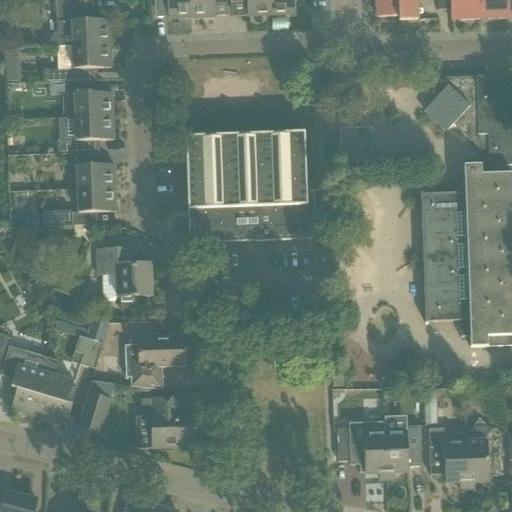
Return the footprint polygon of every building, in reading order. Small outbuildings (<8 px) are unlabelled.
[(48,45),(48,48),(109,46),(109,21),(93,22),(92,0),(65,0),(56,1),(57,35),(54,35),(48,45)] [(166,6),(167,21),(190,20),(189,0),(153,0),(154,7),(166,6)] [(189,0),(190,20),(214,19),(214,5),(226,4),(226,0),(189,0)] [(246,4),(246,18),(270,17),(269,0),(229,0),(230,5),(246,4)] [(269,0),(270,15),(270,17),(294,16),(293,0),(269,0)] [(398,18),(398,22),(417,21),(416,0),(375,0),(376,18),(398,18)] [(449,0),(437,0),(437,11),(450,11),(449,0)] [(449,0),(450,11),(450,22),(478,21),(477,0),(449,0)] [(477,0),(478,21),(506,20),(505,0),(477,0)] [(46,72),(48,85),(52,84),(66,84),(69,84),(69,83),(68,71),(110,70),(109,46),(48,48),(48,50),(57,49),(58,72),(46,72)] [(4,53),(5,83),(20,83),(18,52),(4,53)] [(471,337),(471,349),(511,348),(511,229),(510,168),(511,167),(511,97),(511,77),(431,80),(432,95),(436,99),(423,113),(446,132),(452,126),(478,150),(479,167),(463,168),(463,178),(454,178),(455,195),(422,196),(428,323),(459,322),(460,338),(471,337)] [(73,96),(74,119),(112,118),(111,95),(92,95),(92,83),(69,83),(69,84),(66,84),(67,99),(67,96),(73,96)] [(57,144),(58,156),(70,156),(99,155),(99,142),(113,142),(112,118),(74,119),(74,143),(57,144)] [(185,139),(189,245),(266,242),(265,207),(262,207),(262,203),(305,202),(305,193),(303,135),(185,139)] [(75,168),(76,191),(114,190),(114,166),(100,167),(99,155),(70,156),(70,169),(75,168)] [(44,215),(44,229),(77,227),(97,227),(96,214),(115,214),(114,190),(76,191),(77,215),(72,216),(72,213),(44,215)] [(265,207),(266,242),(315,241),(313,193),(305,193),(305,202),(262,203),(262,207),(265,207)] [(37,221),(27,222),(28,229),(38,228),(37,221)] [(103,298),(106,304),(114,303),(116,299),(149,299),(151,298),(150,266),(134,267),(134,251),(95,252),(96,275),(102,275),(103,298)] [(54,331),(79,338),(103,345),(109,324),(92,319),(89,331),(58,323),(54,331)] [(130,389),(162,392),(161,370),(185,369),(184,336),(135,337),(135,347),(124,348),(126,380),(129,380),(130,389)] [(79,338),(75,353),(83,356),(80,367),(95,371),(103,345),(79,338)] [(33,419),(34,419),(47,376),(40,373),(44,359),(8,348),(0,374),(0,377),(12,381),(10,389),(16,391),(10,412),(26,416),(27,414),(34,416),(33,419)] [(417,356),(413,364),(422,367),(425,359),(417,356)] [(53,422),(65,425),(76,391),(71,389),(73,383),(53,377),(58,363),(44,359),(40,373),(47,376),(34,419),(52,424),(53,422)] [(332,378),(332,388),(343,388),(343,378),(332,378)] [(424,392),(425,427),(438,426),(437,391),(424,392)] [(77,430),(98,436),(109,402),(88,395),(77,430)] [(338,397),(339,412),(350,412),(350,396),(338,397)] [(150,418),(151,450),(176,450),(176,444),(192,444),(191,413),(179,413),(179,400),(142,402),(142,418),(150,418)] [(384,434),(385,480),(393,480),(393,474),(407,473),(407,469),(421,469),(419,429),(405,429),(405,433),(384,434)] [(348,439),(336,440),(337,464),(349,463),(349,467),(364,467),(364,475),(378,474),(379,481),(385,480),(384,434),(363,435),(363,430),(356,431),(348,431),(348,439)] [(459,483),(459,490),(466,489),(464,442),(445,443),(444,430),(427,431),(429,477),(444,476),(444,484),(459,483)] [(465,442),(464,442),(466,489),(473,489),(473,483),(488,482),(488,478),(502,478),(502,458),(501,436),(497,430),(490,431),(485,436),(485,441),(465,442)] [(33,511),(36,502),(4,494),(0,511),(33,511)] [(122,511),(168,511),(126,500),(122,511)]
